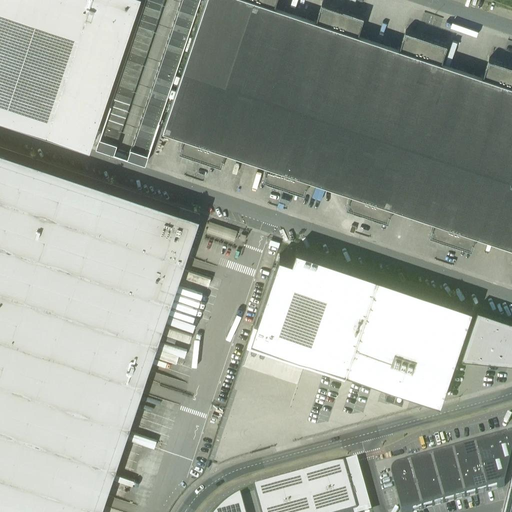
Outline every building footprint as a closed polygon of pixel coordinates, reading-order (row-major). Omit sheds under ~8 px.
[(0,0),(0,113),(91,144),(138,0),(0,0)] [(145,0),(95,152),(112,157),(164,0),(145,0)] [(180,0),(128,157),(145,163),(157,127),(181,57),(199,0),(180,0)] [(206,0),(163,129),(184,136),(179,150),(221,164),(226,150),(268,164),(263,178),(305,192),(310,178),(351,192),(346,206),(388,220),(393,206),(434,220),(430,234),(472,248),(476,234),(511,246),(511,65),(489,57),(483,75),(442,61),(447,43),(405,29),(400,47),(358,33),(364,15),(322,1),(316,19),(275,5),(276,0),(206,0)] [(0,147),(0,511),(100,511),(200,214),(0,147)] [(210,220),(206,231),(233,240),(237,230),(210,220)] [(252,338),(251,340),(274,348),(273,349),(315,363),(316,362),(331,367),(333,363),(346,368),(345,369),(441,401),(473,306),(296,247),(293,258),(280,254),(251,338),(252,338)] [(511,318),(477,307),(462,355),(511,359),(511,318)] [(165,327),(165,328),(165,331),(165,332),(166,333),(167,334),(168,334),(169,334),(169,335),(170,335),(170,334),(171,334),(171,335),(172,334),(173,335),(172,335),(171,335),(172,336),(173,336),(174,336),(175,337),(177,337),(178,338),(180,338),(181,339),(182,339),(184,340),(185,340),(188,340),(189,340),(189,339),(190,339),(190,338),(190,337),(191,335),(190,334),(190,333),(189,333),(188,333),(187,332),(186,332),(184,331),(183,331),(179,330),(178,330),(177,330),(176,330),(177,330),(177,331),(177,332),(176,332),(175,332),(174,332),(173,332),(173,333),(172,333),(171,333),(171,327),(170,327),(169,327),(168,326),(167,326),(166,326),(165,326),(165,327)] [(129,431),(128,432),(128,436),(128,437),(129,437),(130,438),(131,438),(132,438),(133,438),(133,439),(134,439),(135,439),(136,440),(137,440),(139,440),(139,441),(141,442),(142,442),(143,442),(144,443),(145,443),(146,444),(147,444),(148,444),(148,445),(149,445),(151,445),(152,446),(154,446),(154,445),(155,445),(156,441),(156,440),(155,439),(154,439),(153,439),(153,438),(152,438),(150,437),(148,437),(148,436),(147,436),(146,436),(145,436),(145,435),(143,435),(141,434),(140,434),(139,434),(138,433),(137,433),(136,433),(135,432),(134,432),(133,432),(132,431),(130,431),(129,431)] [(393,470),(391,474),(391,478),(400,511),(412,511),(504,487),(511,452),(511,437),(511,436),(398,467),(393,470)] [(303,477),(254,490),(259,511),(364,511),(368,511),(361,484),(356,468),(349,467),(343,467),(338,468),(333,469),(328,470),(323,471),(313,474),(303,477)] [(244,511),(240,497),(234,500),(228,504),(223,508),(219,511),(244,511)]
